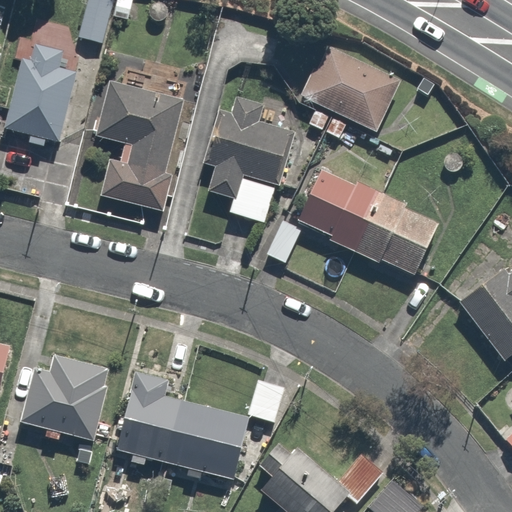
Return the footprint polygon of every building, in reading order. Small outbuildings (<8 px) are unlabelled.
[(108,10),(78,5),(73,36),(102,41),(108,10)] [(347,133),(353,121),(369,129),(396,76),(324,39),(297,92),(313,100),(302,122),(336,139),(340,130),(347,133)] [(27,64),(13,60),(0,114),(0,125),(26,131),(24,141),(40,144),(42,135),(55,138),(70,74),(54,70),(59,51),(32,45),(27,64)] [(178,96),(105,78),(92,132),(125,140),(119,162),(101,158),(93,189),(152,203),(178,96)] [(254,121),(259,100),(234,94),(229,115),(209,111),(197,162),(206,164),(200,190),(227,196),(224,213),(261,221),(269,185),(279,187),(292,130),(254,121)] [(438,225),(324,177),(301,230),(415,279),(438,225)] [(295,230),(274,221),(261,255),(283,263),(295,230)] [(511,259),(453,300),(494,360),(511,347),(511,259)] [(0,346),(0,379),(10,349),(0,346)] [(49,366),(25,361),(14,417),(94,432),(106,362),(51,352),(49,366)] [(135,452),(133,460),(148,463),(150,456),(191,466),(189,473),(203,476),(204,469),(232,476),(247,413),(167,394),(171,378),(139,370),(135,386),(130,385),(115,447),(135,452)] [(277,385),(251,377),(242,410),(268,417),(277,385)] [(511,393),(507,398),(511,403),(511,424),(501,435),(511,447),(511,393)] [(358,456),(335,483),(281,439),(256,470),(268,480),(255,495),(276,511),(328,511),(344,494),(361,507),(385,478),(358,456)]
